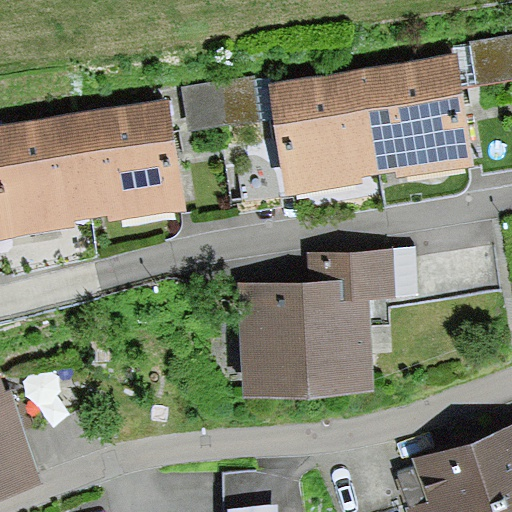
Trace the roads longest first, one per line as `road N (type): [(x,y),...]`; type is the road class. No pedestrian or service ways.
road 1 (residential): [(0,504),(130,457),(388,423),(511,378)]
road 2 (residential): [(0,303),(204,251),(511,200)]
